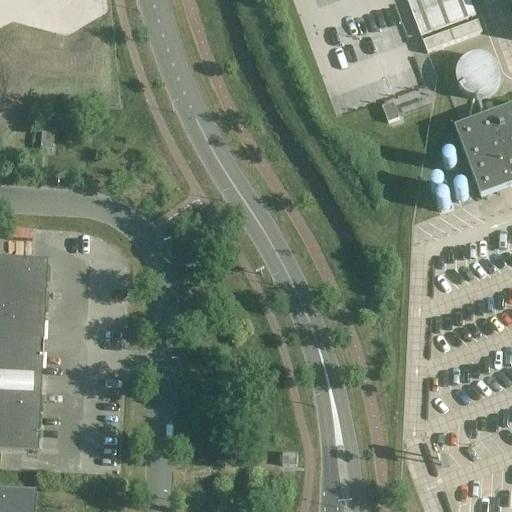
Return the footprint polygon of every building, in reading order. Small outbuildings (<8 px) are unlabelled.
[(440,0),(441,4),(428,6),(438,54),(458,50),(457,43),(478,39),(469,0),(440,0)] [(488,60),(485,59),(481,58),(477,58),(473,59),(469,61),(465,63),(462,66),(460,70),(458,74),(457,76),(457,78),(457,80),(457,82),(457,84),(458,86),(458,88),(459,90),(460,91),(461,93),(463,95),(466,98),(469,99),(472,101),(475,101),(478,102),(482,102),(485,101),(488,100),(491,98),(494,95),(496,93),(497,91),(499,89),(499,86),(500,84),(500,81),(500,79),(500,76),(500,74),(499,71),(498,69),(496,67),(494,65),(492,63),(490,61),(488,60)] [(399,121),(393,105),(382,110),(388,125),(399,121)] [(511,110),(456,132),(482,201),(511,189),(511,110)] [(53,133),(41,132),(40,151),(52,152),(53,133)] [(449,173),(450,173),(452,173),(453,173),(454,172),(456,171),(456,170),(457,169),(457,167),(457,166),(457,164),(456,163),(455,162),(454,161),(453,160),(452,160),(450,159),(449,160),(447,160),(446,161),(445,162),(444,163),(444,164),(443,166),(443,167),(444,168),(444,170),(445,171),(446,172),(447,173),(449,173)] [(47,262),(0,260),(0,452),(38,455),(47,262)] [(282,468),(296,469),(297,457),(283,456),(282,468)] [(0,511),(34,511),(35,494),(0,492),(0,511)]
